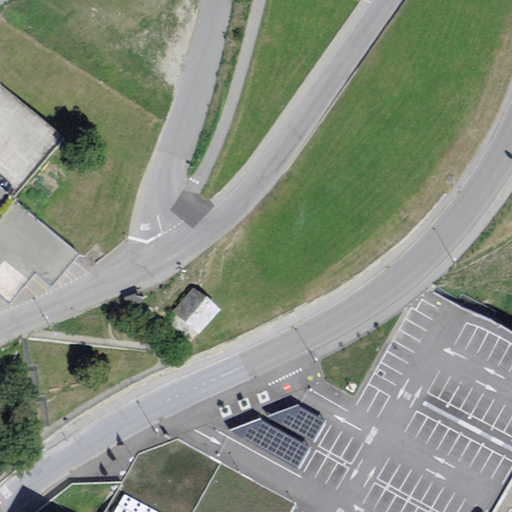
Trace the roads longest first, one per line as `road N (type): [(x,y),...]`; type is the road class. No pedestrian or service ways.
road 1 (tertiary): [(511,132),(447,236),(382,295),(190,384),(40,472),(0,507)]
road 2 (residential): [(385,0),(262,174),(172,251)]
road 3 (residential): [(172,251),(160,231),(164,192),(216,0)]
road 4 (residential): [(172,251),(0,325)]
